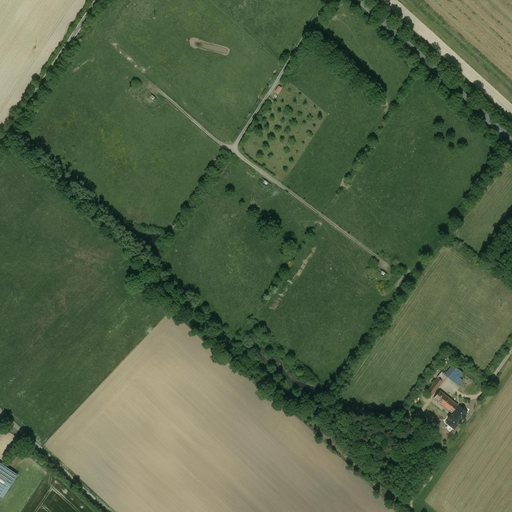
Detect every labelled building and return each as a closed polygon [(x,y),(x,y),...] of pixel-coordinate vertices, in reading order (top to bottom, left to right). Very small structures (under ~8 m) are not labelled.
[(444,375),(447,376),(454,383),(462,373),(452,365),(444,375)] [(444,375),(442,372),(437,378),(438,378),(442,382),(447,376),(444,375)] [(438,378),(427,392),(431,396),(442,382),(438,378)] [(457,405),(440,391),(434,398),(452,413),(457,405)] [(0,463),(0,494),(3,497),(17,475),(0,463)]
